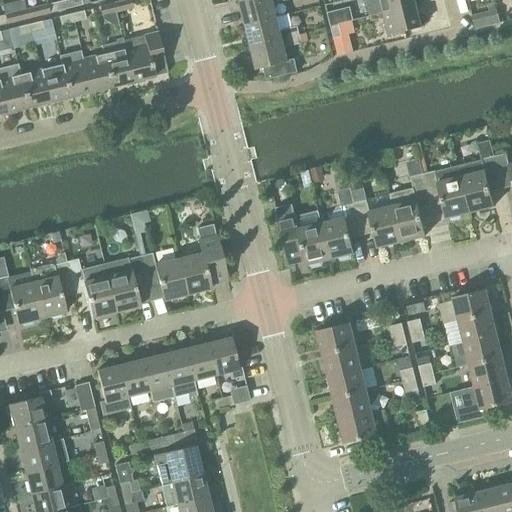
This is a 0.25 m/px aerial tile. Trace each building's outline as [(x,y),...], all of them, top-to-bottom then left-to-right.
[(50,13),(71,7),(69,0),(66,0),(48,5),(50,13)] [(252,0),(241,3),(247,25),(278,17),(274,3),(287,0),(252,0)] [(380,0),(384,13),(417,5),(415,0),(380,0)] [(114,4),(102,7),(104,15),(116,12),(114,4)] [(28,18),(50,13),(48,5),(26,10),(28,18)] [(417,5),(384,13),(389,35),(422,27),(417,5)] [(443,8),(422,13),(425,25),(445,20),(443,8)] [(496,9),(473,15),(476,29),(500,23),(496,9)] [(7,23),(28,18),(26,10),(5,15),(7,23)] [(73,14),(75,22),(86,19),(84,11),(73,14)] [(328,14),(331,26),(339,24),(337,12),(328,14)] [(62,25),(75,22),(73,14),(60,17),(62,25)] [(247,25),(252,47),(283,39),(300,35),(298,27),(291,28),(288,15),(278,17),(247,25)] [(30,25),(32,33),(44,30),(42,22),(30,25)] [(331,26),(335,38),(342,37),(339,24),(331,26)] [(20,36),(32,33),(30,25),(18,28),(20,36)] [(123,40),(125,49),(133,82),(155,76),(153,67),(166,64),(158,32),(144,35),(123,40)] [(258,69),(265,68),(268,82),(299,74),(295,59),(288,61),(285,47),(302,43),(300,35),(283,39),(252,47),(258,69)] [(105,54),(113,87),(133,82),(125,49),(123,40),(122,39),(117,41),(117,43),(103,47),(105,54)] [(71,97),(92,92),(84,59),(82,51),(61,56),(62,64),(71,97)] [(92,92),(113,87),(105,54),(84,59),(92,92)] [(49,102),(71,97),(62,64),(41,70),(49,102)] [(28,107),(20,75),(17,65),(0,68),(0,81),(7,112),(28,107)] [(28,107),(49,102),(41,70),(20,75),(28,107)] [(495,157),(503,189),(511,186),(511,164),(510,165),(507,154),(495,157)] [(483,160),(459,166),(471,213),(495,207),(491,192),(503,189),(495,157),(483,160)] [(436,171),(423,174),(431,207),(432,207),(444,204),(447,219),(449,218),(453,221),(461,219),(463,215),(471,213),(459,166),(436,171)] [(391,194),(393,206),(402,242),(426,236),(419,210),(431,207),(423,174),(411,177),(414,189),(391,194)] [(346,217),(321,223),(330,260),(339,258),(342,261),(350,259),(352,255),(354,254),(351,239),(363,236),(355,203),(352,192),(351,189),(339,192),(346,217)] [(365,189),(352,192),(355,203),(363,236),(374,233),(378,248),(402,242),(393,206),(370,212),(365,189)] [(276,209),(287,258),(305,254),(307,265),(310,265),(313,268),(322,266),(323,261),(330,260),(321,223),(319,213),(295,218),(291,205),(276,209)] [(202,254),(179,259),(187,295),(211,289),(207,274),(220,271),(212,239),(211,239),(208,226),(196,228),(203,254),(202,254)] [(141,256),(140,256),(148,289),(160,286),(164,300),(187,295),(179,259),(156,265),(153,253),(141,256)] [(136,292),(148,289),(140,256),(128,259),(131,271),(107,277),(116,313),(140,307),(136,292)] [(116,313),(107,277),(84,282),(79,259),(66,262),(74,295),(83,293),(86,304),(89,303),(93,318),(116,313)] [(54,264),(30,270),(34,284),(43,320),(51,318),(53,320),(61,318),(62,315),(67,314),(63,298),(74,295),(66,262),(54,265),(54,264)] [(0,278),(0,300),(3,312),(15,309),(19,325),(22,324),(24,327),(32,325),(33,322),(43,320),(34,284),(11,289),(10,289),(7,277),(0,278)] [(453,298),(459,321),(492,313),(486,290),(453,298)] [(465,344),(498,335),(492,313),(459,321),(465,344)] [(411,333),(423,330),(421,319),(408,322),(411,333)] [(324,354),(356,346),(351,323),(318,331),(324,354)] [(393,337),(405,334),(402,324),(390,327),(393,337)] [(423,330),(411,333),(413,343),(426,340),(423,330)] [(405,334),(393,337),(395,348),(408,344),(405,334)] [(457,369),(470,366),(503,358),(498,335),(465,344),(451,347),(457,369)] [(208,343),(216,375),(227,372),(228,380),(244,376),(242,367),(239,368),(232,337),(208,343)] [(194,380),(216,375),(208,343),(186,349),(194,380)] [(329,376),(362,368),(356,346),(324,354),(329,376)] [(198,395),(194,380),(186,349),(164,354),(175,397),(188,393),(189,397),(198,395)] [(152,402),(175,397),(164,354),(142,360),(150,391),(152,402)] [(476,388),(509,380),(503,358),(470,366),(476,388)] [(127,397),(150,391),(142,360),(120,365),(127,397)] [(422,377),(435,374),(432,363),(419,367),(422,377)] [(130,408),(127,397),(120,365),(97,371),(105,401),(101,402),(104,414),(130,408)] [(335,399),(367,390),(362,368),(329,376),(335,399)] [(403,382),(416,379),(413,368),(401,371),(403,382)] [(435,374),(422,377),(425,387),(437,384),(435,374)] [(416,379),(403,382),(406,392),(419,388),(416,379)] [(470,410),(456,413),(459,425),(490,417),(488,409),(511,403),(511,391),(509,380),(476,388),(465,391),(470,410)] [(89,383),(75,386),(81,411),(95,408),(89,383)] [(371,403),(388,398),(385,386),(368,391),(371,403)] [(14,428),(46,420),(43,405),(52,402),(49,390),(37,393),(38,397),(9,405),(14,428)] [(340,421),(373,413),(367,390),(335,399),(340,421)] [(222,398),(224,408),(235,405),(234,403),(232,396),(222,398)] [(214,410),(224,408),(222,398),(212,401),(214,410)] [(95,408),(81,411),(81,412),(85,411),(91,432),(100,430),(95,408)] [(420,425),(430,423),(427,410),(416,413),(420,425)] [(373,413),(340,421),(346,444),(379,436),(373,413)] [(20,450),(52,442),(46,420),(14,428),(20,450)] [(183,432),(185,442),(196,439),(194,430),(183,432)] [(164,447),(185,442),(183,432),(161,438),(164,447)] [(141,453),(164,447),(161,438),(139,443),(141,453)] [(68,462),(63,439),(52,442),(20,450),(25,472),(57,464),(68,462)] [(96,454),(106,452),(103,442),(94,444),(96,454)] [(131,455),(141,453),(139,443),(129,446),(131,455)] [(162,485),(203,475),(196,446),(154,456),(162,485)] [(106,452),(96,454),(99,465),(108,462),(106,452)] [(31,494),(63,486),(57,464),(25,472),(31,494)] [(113,482),(123,479),(119,464),(109,466),(113,482)] [(167,508),(177,505),(209,497),(203,475),(162,485),(167,508)] [(120,484),(122,495),(132,493),(139,491),(136,480),(120,484)] [(63,486),(31,494),(35,511),(53,511),(68,508),(79,506),(74,484),(63,486)] [(511,511),(511,484),(499,488),(504,511),(511,511)] [(107,499),(117,496),(114,486),(105,488),(107,499)] [(504,511),(499,488),(478,493),(482,511),(504,511)] [(122,495),(125,505),(144,501),(141,490),(139,491),(132,493),(122,495)] [(482,511),(478,493),(456,498),(457,501),(447,504),(448,511),(482,511)] [(117,496),(107,499),(110,509),(119,507),(117,496)] [(178,511),(212,511),(209,497),(177,505),(178,511)]
